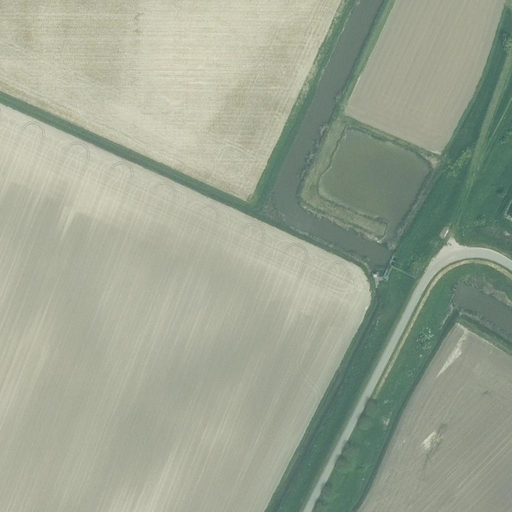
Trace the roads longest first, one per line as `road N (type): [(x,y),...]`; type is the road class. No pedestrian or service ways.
road 1 (tertiary): [(307,511),(439,261)]
road 2 (track): [(511,103),(439,261)]
road 3 (track): [(467,196),(511,49)]
